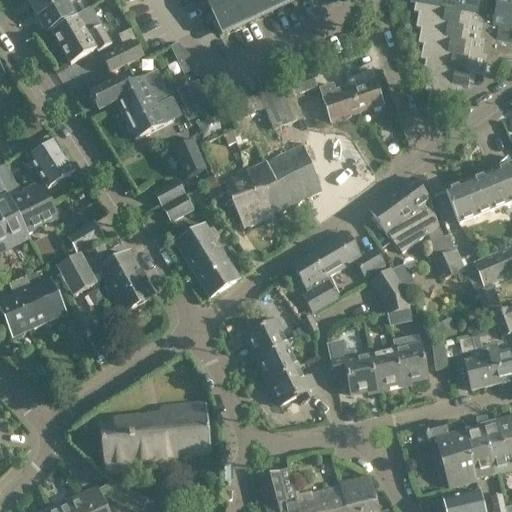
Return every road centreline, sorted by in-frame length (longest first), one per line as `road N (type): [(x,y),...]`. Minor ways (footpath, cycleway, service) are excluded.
road 1 (residential): [(192,331),(174,282),(0,14)]
road 2 (residential): [(192,331),(435,146)]
road 3 (residential): [(47,426),(192,331)]
road 4 (residential): [(344,434),(511,395)]
road 5 (residential): [(369,0),(416,136),(435,146)]
road 6 (residential): [(244,447),(192,331)]
